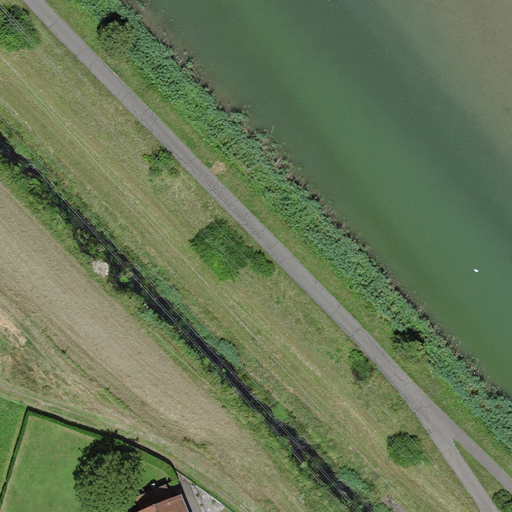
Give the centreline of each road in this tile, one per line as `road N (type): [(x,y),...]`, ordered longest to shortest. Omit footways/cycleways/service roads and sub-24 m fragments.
road 1 (track): [(511,485),(416,396),(36,0)]
road 2 (track): [(435,511),(0,85)]
road 3 (track): [(490,511),(416,396)]
